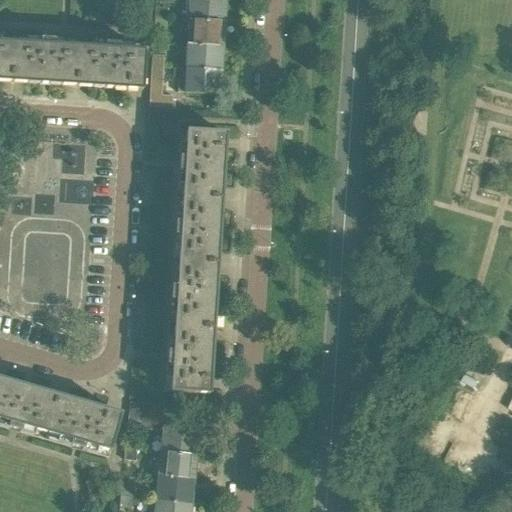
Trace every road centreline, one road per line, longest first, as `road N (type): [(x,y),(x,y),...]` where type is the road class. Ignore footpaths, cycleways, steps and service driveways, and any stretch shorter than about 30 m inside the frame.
road 1 (residential): [(241,511),(274,0)]
road 2 (residential): [(0,111),(101,117),(118,125),(131,160),(108,361),(82,372),(0,348)]
road 3 (track): [(511,354),(421,299),(441,0)]
road 4 (track): [(451,208),(481,87)]
